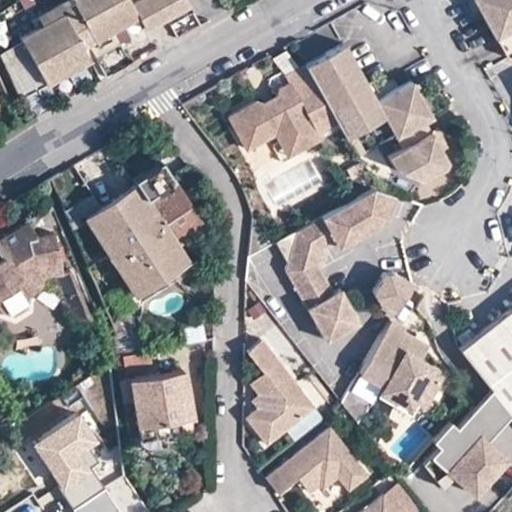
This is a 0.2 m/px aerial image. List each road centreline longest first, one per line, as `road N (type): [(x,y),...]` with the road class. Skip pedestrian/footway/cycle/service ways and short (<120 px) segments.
road 1 (residential): [(150,79),(229,181),(238,223),(225,463),(234,511)]
road 2 (residential): [(455,241),(494,141),(424,0)]
road 3 (residential): [(150,79),(0,168)]
road 4 (residential): [(295,0),(150,79)]
